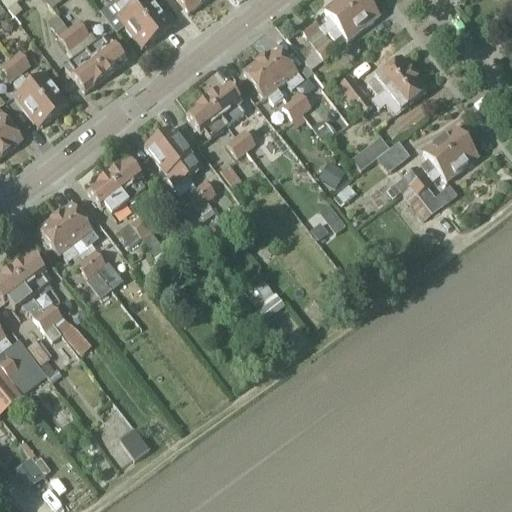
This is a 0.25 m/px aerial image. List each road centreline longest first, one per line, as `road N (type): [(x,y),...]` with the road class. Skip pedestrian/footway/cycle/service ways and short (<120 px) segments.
road 1 (track): [(511,204),(86,511)]
road 2 (residential): [(0,211),(275,0)]
road 3 (unclassified): [(511,97),(426,0)]
